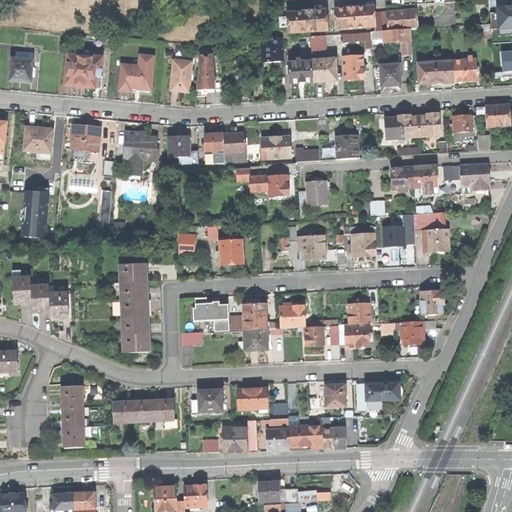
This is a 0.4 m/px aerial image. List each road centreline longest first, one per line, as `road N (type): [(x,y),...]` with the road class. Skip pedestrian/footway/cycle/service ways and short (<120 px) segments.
road 1 (residential): [(0,101),(188,119),(511,95)]
road 2 (residential): [(174,380),(170,290),(480,273)]
road 3 (tertiary): [(122,470),(396,459)]
road 4 (residential): [(436,367),(174,380)]
road 5 (residential): [(511,157),(297,169)]
road 6 (residential): [(174,380),(122,376),(55,348)]
road 7 (tertiary): [(0,476),(122,470)]
